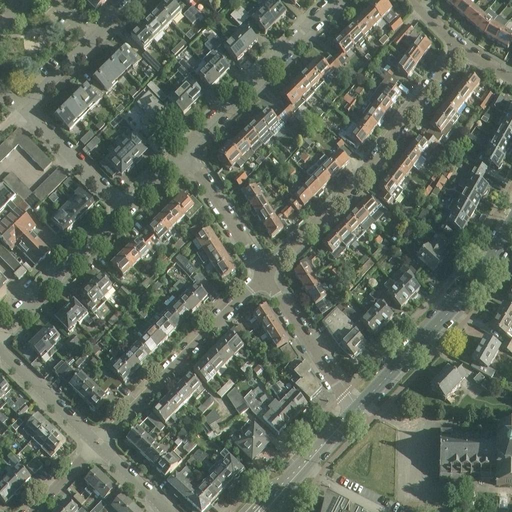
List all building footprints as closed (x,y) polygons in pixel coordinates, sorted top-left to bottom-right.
[(108,0),(89,0),(86,3),(95,13),(108,0)] [(286,15),(271,0),(264,0),(264,1),(265,3),(259,8),(276,25),(286,15)] [(387,8),(389,6),(382,0),(378,0),(369,9),(382,22),(388,29),(397,21),(398,19),(387,8)] [(447,0),(445,2),(456,11),(465,1),(465,0),(447,0)] [(465,19),(474,9),(465,1),(456,11),(465,19)] [(159,11),(172,24),(181,14),(168,2),(159,11)] [(221,11),(227,6),(223,2),(218,8),(221,11)] [(188,12),(197,22),(201,17),(192,8),(188,12)] [(241,8),(236,13),(246,22),(250,18),(266,35),(276,25),(259,8),(254,14),(252,12),(248,16),(241,8)] [(364,14),(365,15),(361,19),(373,31),(382,22),(369,9),(364,14)] [(474,28),(484,17),(474,9),(465,19),(474,28)] [(163,33),(172,24),(159,11),(150,20),(163,33)] [(197,22),(188,12),(183,17),(192,26),(197,22)] [(241,27),(246,22),(236,13),(235,12),(231,17),(241,27)] [(484,37),(492,25),(484,17),(474,28),(484,37)] [(363,40),(373,31),(361,19),(352,28),(363,40)] [(150,20),(140,29),(153,42),(163,33),(150,20)] [(397,21),(388,29),(393,34),(402,25),(397,21)] [(492,25),(484,37),(497,44),(504,31),(507,28),(496,21),(493,26),(492,25)] [(507,28),(504,31),(497,44),(508,50),(511,41),(511,36),(510,35),(511,31),(511,25),(510,24),(507,28)] [(413,30),(408,25),(397,38),(401,42),(405,37),(406,38),(413,30)] [(363,41),(363,40),(352,28),(342,37),(354,49),(359,45),(360,46),(364,42),(363,41)] [(144,52),(153,42),(140,29),(131,39),(144,52)] [(246,31),(236,41),(247,53),(258,43),(246,31)] [(207,40),(208,42),(216,49),(217,50),(222,45),(212,35),(207,40)] [(354,49),(342,37),(339,41),(338,40),(332,46),(340,54),(333,61),(341,69),(346,64),(342,61),(354,49)] [(397,47),(401,42),(397,38),(393,43),(397,47)] [(404,44),(412,50),(423,59),(431,48),(420,40),(417,44),(409,38),(404,44)] [(237,63),(247,53),(236,41),(225,51),(237,63)] [(177,48),(180,51),(187,45),(183,42),(177,48)] [(212,54),(216,49),(208,42),(204,46),(212,54)] [(175,57),(180,51),(177,48),(171,53),(175,57)] [(220,80),(229,71),(223,64),(227,60),(217,50),(216,49),(212,54),(202,63),(203,63),(220,80)] [(127,75),(137,65),(142,61),(131,50),(126,54),(123,50),(113,60),(127,75)] [(415,69),(423,59),(412,50),(404,61),(415,69)] [(155,72),(160,68),(146,54),(142,58),(155,72)] [(190,77),(194,72),(179,57),(174,61),(178,64),(190,77)] [(408,79),(415,69),(404,61),(399,57),(391,67),(408,79)] [(118,85),(127,75),(113,60),(103,70),(118,85)] [(339,77),(344,72),(341,69),(333,61),(325,69),(317,60),(311,66),(313,67),(309,71),(323,86),(327,89),(331,85),(326,80),(334,72),(339,77)] [(198,68),(198,70),(195,74),(210,90),(220,80),(203,63),(198,68)] [(93,80),(96,83),(92,87),(104,99),(118,85),(103,70),(93,80)] [(323,86),(309,71),(300,80),(314,94),(323,86)] [(381,99),(393,107),(401,97),(395,92),(397,90),(394,88),(398,83),(391,78),(387,76),(383,73),(380,78),(384,81),(374,93),(381,99)] [(469,76),(461,87),(472,95),(480,85),(469,76)] [(314,94),(300,80),(290,89),(305,104),(314,94)] [(179,93),(193,107),(203,97),(188,82),(183,87),(185,88),(179,93)] [(151,84),(147,88),(163,104),(167,100),(151,84)] [(89,113),(104,99),(92,87),(88,91),(85,88),(75,98),(89,113)] [(464,106),(472,95),(461,87),(453,97),(464,106)] [(305,104),(290,89),(287,92),(286,91),(280,97),(288,106),(281,113),(289,121),(294,116),(293,115),(305,104)] [(132,99),(137,94),(133,90),(128,95),(132,99)] [(482,100),(488,105),(494,96),(488,92),(482,100)] [(168,113),(149,93),(137,105),(147,115),(140,122),(145,126),(139,132),(147,140),(148,139),(150,140),(156,133),(155,132),(163,124),(162,122),(165,119),(163,118),(168,113)] [(183,116),(193,107),(179,93),(175,98),(173,96),(168,101),(183,116)] [(370,106),(385,118),(393,107),(381,99),(374,93),(367,104),(370,106)] [(342,101),(348,106),(352,109),(356,104),(346,96),(342,101)] [(453,97),(445,107),(457,116),(464,106),(453,97)] [(79,123),(89,113),(75,98),(65,108),(79,123)] [(503,101),(497,98),(492,108),(497,111),(503,101)] [(327,100),(324,103),(329,108),(332,105),(327,100)] [(503,115),(508,117),(511,119),(511,103),(510,102),(503,115)] [(362,116),(366,119),(378,128),(385,118),(370,106),(362,116)] [(121,107),(116,111),(120,115),(124,110),(121,107)] [(437,115),(438,117),(449,126),(452,128),(460,118),(457,116),(445,107),(441,113),(438,112),(437,115)] [(70,132),(79,123),(65,108),(55,118),(70,132)] [(289,121),(281,113),(273,120),(265,112),(260,117),(261,118),(257,122),(269,134),(273,138),(286,125),(285,124),(289,121)] [(438,117),(437,118),(430,127),(441,136),(449,126),(438,117)] [(511,119),(508,117),(502,128),(511,133),(511,119)] [(377,128),(378,128),(366,119),(358,130),(370,138),(377,128)] [(257,122),(248,131),(260,143),(269,134),(257,122)] [(99,132),(104,128),(100,124),(95,129),(99,132)] [(362,149),(370,138),(358,130),(352,125),(345,134),(342,132),(339,136),(357,150),(359,147),(362,149)] [(319,126),(314,131),(318,134),(323,129),(319,126)] [(511,133),(502,128),(495,139),(511,149),(511,133)] [(23,134),(19,130),(10,138),(14,143),(23,134)] [(251,152),(260,143),(248,131),(239,140),(240,141),(251,152)] [(84,148),(94,138),(89,133),(79,143),(84,148)] [(27,138),(23,134),(14,143),(18,147),(27,138)] [(298,139),(303,143),(306,139),(307,138),(303,134),(298,139)] [(146,163),(144,161),(149,157),(146,153),(151,148),(138,135),(132,141),(134,143),(123,155),(125,157),(133,164),(137,169),(138,168),(139,169),(146,163)] [(416,140),(415,141),(413,143),(412,145),(414,145),(410,150),(421,159),(422,159),(426,162),(428,163),(432,158),(429,156),(432,151),(434,152),(439,145),(436,143),(426,135),(420,142),(418,140),(417,141),(416,140)] [(18,147),(14,143),(10,138),(6,143),(14,151),(18,147)] [(31,143),(27,138),(18,147),(23,152),(31,143)] [(91,153),(100,144),(95,139),(86,148),(91,153)] [(303,143),(300,146),(306,152),(313,145),(306,139),(303,143)] [(488,152),(504,160),(508,155),(509,156),(511,151),(511,149),(495,139),(488,152)] [(234,143),(229,148),(241,161),(251,152),(240,141),(239,140),(235,144),(234,143)] [(6,143),(1,147),(10,156),(14,151),(6,143)] [(23,152),(27,156),(36,147),(31,143),(23,152)] [(345,146),(341,143),(336,148),(340,151),(345,146)] [(0,154),(6,160),(10,156),(1,147),(0,148),(0,154)] [(40,151),(36,147),(27,156),(31,160),(40,151)] [(245,165),(241,161),(229,148),(217,159),(225,168),(227,165),(232,170),(237,166),(240,169),(245,165)] [(422,159),(421,159),(410,150),(402,160),(414,169),(418,173),(426,162),(422,159)] [(44,155),(40,151),(31,160),(35,164),(44,155)] [(504,160),(488,152),(481,165),(478,164),(475,170),(485,176),(490,167),(498,172),(504,160)] [(299,159),(304,164),(309,159),(304,154),(299,159)] [(328,159),(331,162),(341,172),(349,164),(339,154),(335,158),(332,155),(328,159)] [(48,160),(44,155),(35,164),(40,169),(48,160)] [(116,182),(122,177),(125,180),(130,176),(131,177),(138,170),(136,169),(137,169),(133,164),(125,157),(123,155),(117,161),(114,158),(103,169),(116,182)] [(287,161),(281,156),(277,160),(283,166),(287,161)] [(53,164),(48,160),(40,169),(44,173),(53,164)] [(406,179),(414,169),(402,160),(394,170),(406,179)] [(338,179),(341,176),(339,174),(341,172),(331,162),(322,172),(332,181),(336,178),(338,179)] [(49,179),(54,183),(63,174),(59,170),(49,179)] [(398,189),(406,179),(394,170),(387,180),(398,189)] [(466,192),(482,201),(488,189),(480,185),(485,176),(475,170),(471,177),(474,178),(470,184),(461,181),(458,187),(466,192)] [(322,172),(313,180),(323,190),(325,189),(326,191),(331,187),(329,185),(332,181),(322,172)] [(7,187),(16,178),(12,174),(3,182),(7,187)] [(67,179),(63,174),(54,183),(58,188),(63,184),(67,179)] [(235,182),(239,187),(247,179),(243,175),(235,182)] [(430,181),(435,185),(439,179),(434,176),(430,181)] [(16,178),(7,187),(12,191),(20,182),(16,178)] [(58,188),(54,183),(49,179),(45,183),(54,192),(58,188)] [(403,193),(398,189),(387,180),(386,181),(384,179),(380,184),(382,186),(379,191),(382,193),(378,199),(389,208),(393,202),(395,204),(403,193)] [(441,192),(448,181),(443,179),(436,189),(441,192)] [(69,180),(64,185),(68,189),(73,185),(69,180)] [(304,190),(314,200),(317,196),(319,198),(323,194),(321,192),(323,190),(313,180),(304,190)] [(24,186),(20,182),(12,191),(16,195),(24,186)] [(41,187),(50,196),(54,192),(45,183),(41,187)] [(311,206),(309,205),(314,200),(304,190),(298,184),(288,194),(293,199),(288,204),(298,214),(303,209),(304,210),(304,209),(306,211),(311,206)] [(243,196),(251,207),(262,199),(256,188),(252,190),(248,185),(241,192),(243,196)] [(29,191),(24,186),(16,195),(20,199),(29,191)] [(46,200),(50,196),(41,187),(37,191),(46,200)] [(35,229),(21,215),(26,210),(30,215),(33,213),(24,204),(22,206),(15,199),(12,202),(0,189),(0,240),(11,252),(16,247),(36,267),(50,253),(30,233),(35,229)] [(33,195),(29,191),(20,199),(24,204),(33,195)] [(42,204),(46,200),(37,191),(33,195),(42,204)] [(80,192),(70,202),(84,217),(99,202),(94,198),(90,202),(80,192)] [(460,203),(475,212),(482,201),(466,192),(460,203)] [(33,195),(24,204),(33,213),(34,212),(42,204),(33,195)] [(54,195),(49,200),(54,205),(58,200),(54,195)] [(188,202),(187,201),(188,200),(185,197),(184,198),(182,196),(174,205),(186,217),(190,221),(203,209),(192,198),(188,202)] [(257,217),(269,210),(262,199),(251,207),(257,217)] [(359,209),(369,219),(373,222),(382,213),(368,199),(359,209)] [(449,213),(469,224),(475,212),(460,203),(454,200),(448,212),(449,213)] [(75,226),(84,217),(70,202),(60,211),(75,226)] [(165,213),(177,225),(186,217),(174,205),(165,213)] [(292,207),(283,217),(286,220),(296,211),(292,207)] [(360,228),(369,219),(359,209),(350,218),(360,228)] [(264,229),(276,221),(269,210),(257,217),(264,229)] [(64,237),(75,226),(60,211),(47,224),(46,226),(57,237),(61,233),(64,237)] [(168,234),(177,225),(165,213),(157,222),(168,234)] [(469,224),(449,213),(446,213),(443,220),(443,223),(442,226),(443,226),(440,232),(450,238),(454,230),(462,235),(469,224)] [(366,234),(360,228),(350,218),(341,227),(357,243),(366,234)] [(264,229),(271,240),(283,232),(287,229),(283,223),(281,224),(278,220),(276,221),(264,229)] [(148,230),(151,234),(146,239),(155,247),(160,243),(168,234),(157,222),(152,226),(151,225),(148,228),(149,229),(148,230)] [(357,243),(341,227),(332,236),(347,250),(351,246),(352,247),(357,243)] [(217,241),(214,236),(215,235),(212,231),(211,232),(210,231),(196,240),(202,250),(217,241)] [(337,260),(347,250),(332,236),(323,246),(333,255),(337,260)] [(437,236),(429,249),(439,259),(449,243),(437,236)] [(379,238),(375,242),(379,246),(383,242),(379,238)] [(150,252),(155,247),(146,239),(141,244),(138,240),(129,249),(141,261),(150,252)] [(180,241),(177,244),(182,249),(185,246),(180,241)] [(217,241),(202,250),(197,255),(203,266),(209,260),(223,251),(217,241)] [(182,249),(177,244),(174,248),(179,253),(182,249)] [(121,257),(132,269),(141,261),(129,249),(121,257)] [(444,263),(439,259),(429,249),(428,249),(417,261),(424,268),(426,267),(434,274),(444,263)] [(383,250),(374,259),(379,264),(388,255),(383,250)] [(230,261),(223,251),(209,260),(215,270),(230,261)] [(10,256),(7,253),(1,260),(4,263),(10,256)] [(181,255),(176,260),(184,268),(189,263),(181,255)] [(13,259),(10,256),(4,263),(6,266),(13,259)] [(121,257),(117,261),(115,260),(112,263),(113,265),(112,266),(123,278),(132,269),(121,257)] [(16,262),(13,259),(6,266),(9,269),(16,262)] [(294,274),(301,285),(313,277),(317,275),(307,259),(296,266),(299,271),(294,274)] [(222,281),(231,275),(232,277),(236,274),(235,273),(236,272),(230,261),(215,270),(222,281)] [(364,267),(369,272),(375,266),(370,261),(364,267)] [(19,265),(16,262),(9,269),(12,272),(19,265)] [(189,263),(184,268),(187,272),(192,266),(189,263)] [(22,268),(19,265),(12,272),(15,275),(22,268)] [(363,278),(369,272),(364,267),(358,274),(363,278)] [(27,274),(22,268),(15,275),(13,277),(19,282),(27,274)] [(418,297),(416,295),(420,291),(412,283),(416,279),(405,268),(400,273),(402,275),(393,284),(398,288),(411,301),(412,302),(418,297)] [(335,270),(331,274),(336,279),(340,275),(335,270)] [(205,280),(200,274),(193,280),(196,282),(196,281),(200,285),(205,280)] [(341,283),(345,279),(340,275),(336,279),(341,283)] [(92,286),(105,299),(109,295),(107,293),(112,288),(101,277),(100,278),(99,277),(97,277),(94,279),(95,281),(96,282),(92,286)] [(301,285),(309,296),(321,288),(313,277),(301,285)] [(145,282),(150,287),(153,284),(149,279),(145,282)] [(205,280),(200,285),(210,295),(215,291),(205,280)] [(177,284),(182,289),(186,286),(181,281),(177,284)] [(195,287),(188,295),(200,307),(203,303),(204,304),(208,300),(207,299),(208,298),(210,295),(200,285),(196,281),(196,282),(193,285),(195,287)] [(384,293),(380,298),(389,306),(393,302),(401,311),(411,301),(398,288),(393,284),(390,281),(384,287),(392,294),(389,297),(384,293)] [(150,287),(145,282),(142,286),(147,291),(148,290),(150,287)] [(179,293),(182,289),(177,284),(174,288),(179,293)] [(321,288),(309,296),(316,307),(317,307),(323,316),(334,308),(325,295),(329,292),(325,285),(321,288)] [(107,302),(105,299),(92,286),(88,290),(87,289),(84,289),(82,291),(82,293),(83,294),(82,295),(86,299),(82,304),(93,315),(107,302)] [(130,296),(123,288),(119,293),(126,300),(130,296)] [(365,309),(384,328),(393,319),(385,310),(389,306),(380,298),(374,292),(369,297),(373,301),(365,309)] [(151,300),(147,295),(141,300),(146,305),(151,300)] [(191,315),(200,307),(188,295),(179,303),(191,315)] [(168,309),(183,324),(191,315),(179,303),(176,300),(167,308),(168,309)] [(66,312),(78,324),(82,320),(88,327),(94,321),(96,324),(99,321),(94,316),(91,319),(83,311),(82,311),(75,303),(66,312)] [(511,310),(504,306),(498,318),(511,326),(511,310)] [(259,329),(262,326),(274,319),(267,307),(260,311),(258,309),(257,309),(256,307),(253,309),(256,314),(253,316),(258,323),(256,324),(259,329)] [(159,318),(174,333),(183,324),(168,309),(159,318)] [(352,360),(354,358),(355,359),(367,347),(358,338),(362,334),(349,321),(342,314),(337,309),(322,324),(339,348),(342,347),(344,349),(342,350),(352,360)] [(349,321),(362,334),(366,330),(375,338),(384,328),(365,309),(364,310),(366,311),(360,318),(351,310),(345,310),(342,314),(349,321)] [(78,324),(66,312),(57,320),(65,328),(64,329),(70,335),(75,330),(74,328),(78,324)] [(144,319),(145,320),(148,317),(143,312),(140,315),(144,319)] [(149,324),(154,329),(166,341),(174,333),(159,318),(157,316),(153,320),(149,324)] [(505,344),(511,347),(511,326),(498,318),(491,329),(508,338),(505,344)] [(267,339),(281,330),(274,319),(262,326),(267,334),(265,335),(267,339)] [(158,350),(166,341),(154,329),(149,324),(140,333),(158,350)] [(242,325),(236,329),(243,339),(249,335),(242,325)] [(49,328),(40,338),(53,351),(57,346),(56,344),(60,340),(49,328)] [(289,343),(281,330),(267,339),(268,339),(270,344),(272,343),(277,350),(289,343)] [(132,341),(136,345),(149,358),(158,350),(140,333),(132,341)] [(244,348),(230,334),(221,344),(235,358),(244,348)] [(128,345),(132,341),(127,336),(123,340),(128,345)] [(74,337),(70,341),(76,346),(80,342),(74,337)] [(48,355),(53,351),(40,338),(35,342),(34,340),(32,340),(29,343),(29,345),(30,347),(31,349),(30,349),(34,353),(34,352),(41,359),(46,354),(48,355)] [(479,351),(494,359),(501,348),(485,339),(479,351)] [(76,346),(70,341),(66,345),(73,352),(77,348),(76,346)] [(226,367),(235,358),(221,344),(212,353),(226,367)] [(293,349),(290,344),(281,351),(284,355),(293,349)] [(511,347),(505,344),(502,350),(511,355),(511,347)] [(141,367),(149,358),(136,345),(132,350),(133,351),(129,355),(141,367)] [(296,354),(293,349),(284,355),(286,360),(296,354)] [(110,353),(115,358),(118,355),(113,350),(110,353)] [(488,370),(494,359),(479,351),(473,362),(476,364),(473,370),(491,380),(495,374),(488,370)] [(217,376),(226,367),(212,353),(203,362),(217,376)] [(299,358),(296,354),(286,360),(289,364),(299,358)] [(132,375),(141,367),(129,355),(120,364),(132,375)] [(308,377),(312,374),(302,358),(300,360),(293,364),(289,369),(293,373),(287,379),(310,402),(322,390),(308,377)] [(81,359),(75,365),(79,369),(84,363),(81,359)] [(70,369),(65,364),(62,362),(52,372),(59,379),(70,369)] [(208,386),(217,376),(203,362),(194,372),(208,386)] [(248,363),(245,367),(249,371),(253,368),(248,363)] [(129,379),(132,375),(120,364),(112,372),(124,384),(125,383),(126,384),(130,380),(129,379)] [(433,394),(436,393),(445,402),(463,384),(461,383),(467,377),(455,366),(449,372),(448,370),(431,388),(431,389),(431,391),(433,394)] [(249,371),(245,367),(241,371),(245,375),(249,371)] [(257,377),(263,372),(258,367),(253,372),(257,377)] [(66,381),(71,386),(70,387),(79,395),(90,383),(82,375),(79,377),(75,373),(66,381)] [(485,380),(479,375),(473,381),(478,386),(485,380)] [(193,398),(202,388),(189,376),(180,385),(193,398)] [(122,386),(113,377),(108,381),(118,390),(122,386)] [(0,398),(2,401),(16,415),(20,419),(29,411),(25,406),(20,411),(6,397),(11,392),(3,384),(4,383),(0,378),(0,398)] [(486,381),(481,386),(490,395),(494,390),(486,381)] [(276,385),(284,395),(288,392),(283,387),(284,387),(280,382),(276,385)] [(90,383),(79,395),(88,404),(99,391),(90,383)] [(184,407),(193,398),(180,385),(171,394),(184,407)] [(217,395),(221,399),(231,390),(226,385),(217,395)] [(279,407),(293,420),(300,413),(287,399),(284,395),(276,385),(271,389),(282,404),(279,407)] [(104,386),(99,391),(88,404),(91,407),(90,408),(95,413),(96,411),(97,412),(108,400),(104,395),(109,390),(104,386)] [(240,396),(236,389),(227,398),(230,403),(240,396)] [(279,435),(286,428),(271,413),(268,410),(265,407),(265,408),(263,406),(257,399),(252,392),(244,401),(246,405),(250,410),(251,413),(276,437),(278,434),(279,435)] [(294,392),(287,399),(300,413),(303,414),(306,411),(305,408),(308,405),(294,392)] [(175,416),(184,407),(171,394),(162,404),(175,416)] [(257,399),(263,406),(268,402),(262,395),(257,399)] [(240,396),(230,403),(233,407),(243,400),(240,396)] [(202,406),(207,411),(212,405),(213,404),(214,402),(213,400),(210,397),(202,406)] [(243,400),(233,407),(236,412),(246,405),(244,401),(243,400)] [(286,428),(293,420),(279,407),(275,402),(268,410),(271,413),(286,428)] [(166,425),(175,416),(162,404),(153,413),(166,425)] [(236,412),(239,417),(250,410),(246,405),(236,412)] [(204,415),(207,411),(202,406),(198,410),(203,415),(204,415)] [(205,422),(209,428),(210,428),(216,424),(221,421),(214,411),(204,421),(205,422)] [(157,429),(161,424),(152,415),(148,420),(157,429)] [(32,441),(36,437),(44,428),(47,425),(38,416),(23,432),(32,441)] [(19,420),(11,428),(15,432),(23,424),(19,420)] [(200,426),(195,422),(187,429),(192,434),(200,426)] [(200,426),(208,436),(213,433),(209,428),(205,422),(200,426)] [(253,462),(271,444),(250,423),(236,438),(234,436),(229,440),(253,462)] [(161,432),(165,428),(161,424),(157,429),(161,432)] [(219,430),(216,424),(210,428),(213,434),(219,430)] [(44,428),(36,437),(45,446),(56,434),(55,433),(57,432),(53,428),(52,429),(47,425),(44,428)] [(439,468),(440,468),(440,476),(439,476),(439,478),(439,479),(439,481),(446,481),(451,481),(451,479),(461,480),(461,477),(462,477),(462,476),(470,476),(470,477),(472,477),(472,476),(480,476),(480,477),(481,477),(480,480),(496,480),(496,486),(511,486),(511,427),(497,427),(497,433),(482,433),(482,436),(480,436),(472,436),(472,435),(471,435),(471,436),(462,436),(462,435),(462,433),(453,432),(453,430),(446,430),(441,430),(441,433),(440,433),(440,445),(440,450),(440,451),(440,460),(439,460),(439,461),(440,461),(440,466),(439,466),(439,468)] [(136,450),(148,438),(138,428),(126,441),(136,450)] [(179,437),(183,441),(190,434),(186,430),(179,437)] [(66,443),(56,434),(45,446),(41,450),(51,459),(66,443)] [(145,459),(157,446),(148,438),(136,450),(145,459)] [(185,447),(183,449),(190,455),(197,447),(187,438),(183,443),(182,444),(185,447)] [(174,444),(178,448),(182,444),(183,443),(179,439),(174,444)] [(167,456),(157,446),(145,459),(155,468),(167,456)] [(207,456),(201,449),(193,458),(199,464),(207,456)] [(157,470),(166,479),(178,466),(182,462),(173,453),(157,470)] [(12,454),(8,458),(17,467),(21,462),(12,454)] [(235,482),(244,472),(225,454),(221,459),(221,458),(216,463),(217,464),(234,481),(235,482)] [(35,459),(31,463),(39,471),(43,467),(35,459)] [(192,459),(187,464),(191,467),(196,462),(192,459)] [(35,476),(39,471),(31,463),(27,468),(35,476)] [(213,477),(226,490),(234,481),(217,464),(209,473),(213,477)] [(4,471),(10,476),(13,472),(8,467),(4,471)] [(18,468),(13,472),(10,476),(22,488),(31,480),(18,468)] [(178,477),(210,506),(218,498),(205,486),(201,491),(193,483),(196,480),(193,478),(194,476),(186,468),(178,477)] [(95,493),(106,481),(97,472),(85,483),(89,487),(85,492),(90,497),(95,493)] [(205,511),(211,507),(210,506),(178,477),(177,475),(168,484),(180,495),(178,497),(193,511),(205,511)] [(14,497),(22,488),(10,476),(2,485),(14,497)] [(218,498),(226,490),(213,477),(205,486),(218,498)] [(115,490),(106,481),(95,493),(104,501),(115,490)] [(0,500),(5,506),(14,497),(2,485),(0,486),(0,500)] [(74,499),(82,506),(86,502),(78,494),(74,499)] [(112,509),(115,511),(127,511),(133,506),(123,497),(112,509)] [(327,498),(323,511),(348,511),(350,510),(327,498)] [(77,511),(67,502),(58,511),(84,511),(81,509),(78,511),(77,511)] [(102,502),(92,511),(100,511),(102,511),(104,509),(106,507),(102,502)]
